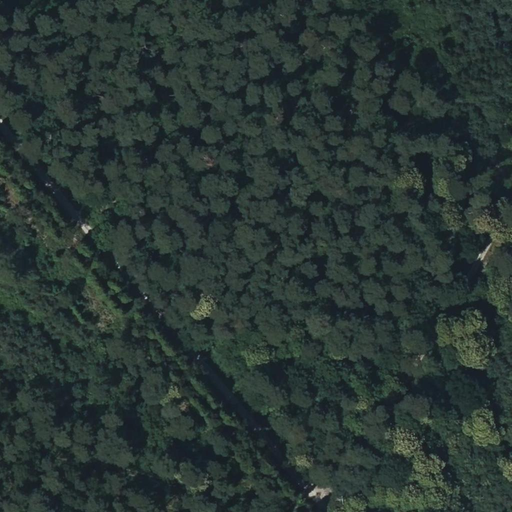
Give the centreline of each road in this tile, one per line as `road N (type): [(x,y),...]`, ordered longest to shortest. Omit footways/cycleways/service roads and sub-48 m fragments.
road 1 (unclassified): [(319,511),(0,133)]
road 2 (track): [(511,205),(321,511)]
